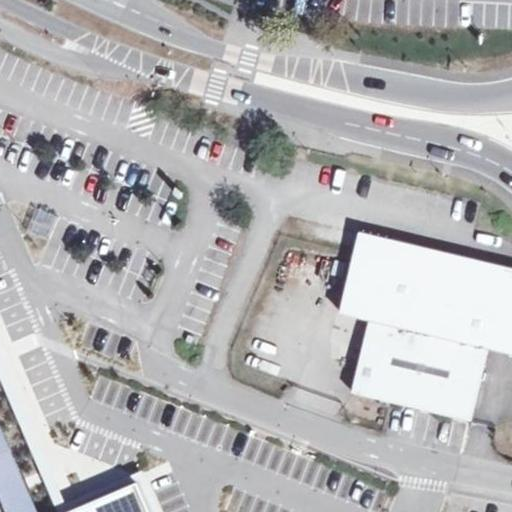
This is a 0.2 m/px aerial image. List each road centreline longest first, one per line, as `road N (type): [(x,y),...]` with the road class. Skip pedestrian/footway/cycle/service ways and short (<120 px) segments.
road 1 (secondary): [(0,7),(157,77),(469,151),(511,170)]
road 2 (secondary): [(511,95),(460,100),(362,85),(249,56),(93,0)]
